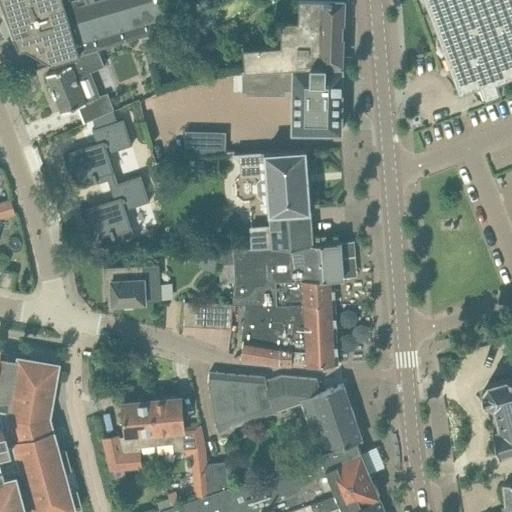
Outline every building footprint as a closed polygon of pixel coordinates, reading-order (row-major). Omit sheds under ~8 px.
[(1,0),(20,48),(26,46),(53,61),(68,57),(98,48),(142,35),(172,26),(175,26),(166,0),(1,0)] [(299,0),(299,21),(281,21),(281,45),(242,47),(243,69),(306,63),(306,62),(342,62),(344,0),(299,0)] [(511,0),(429,0),(433,10),(439,25),(444,23),(448,32),(451,42),(446,44),(451,59),(461,85),(466,83),(481,78),(486,91),(503,84),(501,81),(511,75),(511,0)] [(172,26),(142,35),(149,62),(178,55),(172,26)] [(114,109),(107,91),(99,94),(90,71),(99,67),(105,65),(98,48),(68,57),(70,63),(65,65),(47,72),(62,110),(69,107),(77,104),(84,121),(102,114),(114,109)] [(342,62),(306,62),(306,63),(243,69),(242,92),(286,92),(286,88),(294,89),(293,130),(341,131),(342,62)] [(94,142),(70,150),(75,165),(81,181),(99,175),(100,178),(102,178),(102,181),(121,175),(114,150),(137,143),(129,116),(94,127),(99,143),(95,144),(94,142)] [(186,130),(185,154),(225,151),(226,131),(186,130)] [(305,143),(232,148),(242,155),(242,172),(256,171),(262,176),(258,181),(258,191),(263,194),(270,194),(271,221),(272,245),(312,242),(310,210),(305,143)] [(111,202),(87,209),(92,224),(93,224),(98,240),(116,235),(117,238),(119,237),(119,240),(138,234),(131,210),(154,202),(146,176),(111,187),(116,202),(112,204),(111,202)] [(9,199),(0,201),(0,215),(13,212),(9,199)] [(250,247),(232,247),(234,280),(233,301),(233,302),(248,302),(281,305),(323,303),(335,303),(333,277),(343,276),(340,240),(312,242),(272,245),(250,247)] [(219,262),(218,263),(219,281),(234,280),(232,247),(219,248),(219,259),(219,262)] [(125,305),(133,305),(135,301),(145,300),(144,283),(156,283),(155,263),(103,266),(105,294),(112,293),(113,302),(123,301),(125,305)] [(183,298),(183,304),(182,324),(231,327),(233,302),(233,301),(183,298)] [(335,303),(323,303),(281,305),(248,302),(244,337),(280,342),(302,341),(302,330),(336,329),(335,303)] [(344,351),(364,351),(363,312),(343,313),(344,351)] [(241,356),(280,363),(305,364),(337,362),(336,329),(302,330),(302,341),(280,342),(244,337),(241,356)] [(0,511),(60,511),(81,506),(75,487),(67,490),(61,470),(70,468),(64,447),(56,450),(50,429),(47,415),(56,362),(16,355),(16,358),(0,355),(0,511)] [(321,390),(317,378),(281,375),(266,380),(265,376),(209,371),(208,380),(212,402),(216,425),(218,430),(219,430),(218,427),(237,420),(238,424),(256,417),(255,414),(274,408),(275,411),(302,402),(311,428),(315,427),(315,428),(322,425),(330,449),(356,440),(362,438),(343,382),(321,390)] [(511,374),(488,381),(483,390),(486,400),(494,404),(500,425),(493,426),(500,451),(511,448),(511,374)] [(184,428),(181,395),(152,397),(157,444),(173,442),(173,448),(185,447),(183,428),(184,428)] [(152,397),(123,400),(126,433),(127,433),(127,434),(119,435),(118,433),(104,436),(111,468),(112,468),(138,465),(136,446),(157,444),(152,397)] [(301,462),(286,468),(261,476),(233,485),(210,494),(194,500),(179,505),(159,510),(159,511),(256,511),(260,511),(275,511),(336,491),(334,487),(339,485),(339,483),(369,472),(356,440),(330,449),(301,462)] [(210,494),(208,462),(206,444),(189,446),(194,500),(210,494)] [(210,494),(233,485),(230,460),(208,462),(210,494)] [(339,483),(339,485),(334,487),(336,491),(275,511),(339,511),(379,496),(369,472),(339,483)] [(385,511),(379,496),(339,511),(385,511)]
